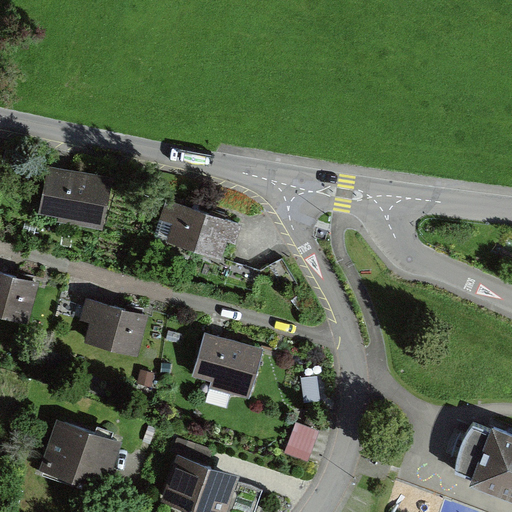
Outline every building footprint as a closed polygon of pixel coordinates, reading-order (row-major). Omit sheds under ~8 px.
[(35,209),(99,222),(109,174),(45,160),(35,209)] [(226,256),(238,217),(167,196),(155,235),(226,256)] [(0,318),(26,326),(38,284),(0,273),(0,318)] [(137,359),(149,314),(84,297),(78,320),(87,322),(81,344),(137,359)] [(264,350),(201,333),(189,375),(208,380),(206,389),(250,401),(264,350)] [(151,389),(136,386),(132,399),(147,403),(151,389)] [(103,487),(121,437),(57,414),(39,464),(103,487)] [(460,493),(511,511),(511,446),(485,436),(483,443),(462,436),(445,482),(462,488),(460,493)] [(290,438),(280,468),(304,476),(314,446),(290,438)] [(187,511),(224,511),(237,476),(174,454),(158,502),(187,511)]
